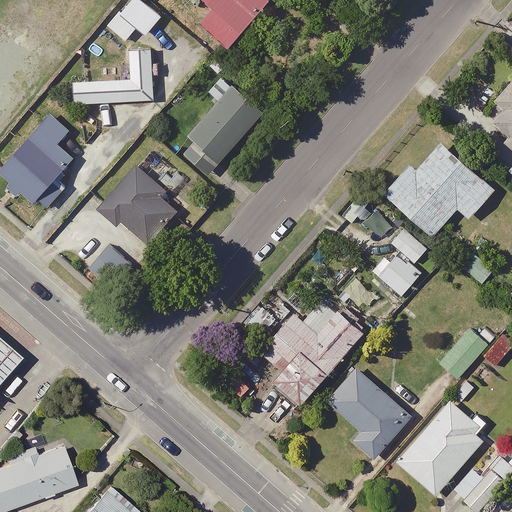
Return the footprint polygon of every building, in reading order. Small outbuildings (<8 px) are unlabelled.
[(162,17),(140,0),(133,0),(121,16),(146,36),(162,17)] [(202,0),(214,10),(201,25),(229,50),(270,3),(267,0),(202,0)] [(152,50),(129,51),(131,80),(75,83),(76,105),(155,101),(152,50)] [(48,70),(38,64),(25,83),(34,90),(48,70)] [(511,150),(511,83),(496,102),(505,110),(492,124),(508,138),(503,143),(511,150)] [(265,114),(233,86),(188,136),(195,142),(185,153),(210,175),(265,114)] [(71,131),(52,114),(0,172),(0,173),(35,204),(75,159),(59,145),(71,131)] [(469,220),(496,191),(442,142),(417,170),(411,165),(384,194),(434,238),(459,211),(469,220)] [(168,192),(137,164),(98,210),(119,228),(123,223),(149,246),(179,211),(163,198),(168,192)] [(164,170),(159,177),(172,188),(183,175),(173,167),(168,173),(164,170)] [(429,250),(405,228),(392,243),(417,265),(429,250)] [(134,265),(110,245),(89,269),(114,289),(134,265)] [(495,272),(473,252),(461,265),(483,285),(495,272)] [(401,254),(380,277),(403,297),(423,274),(401,254)] [(275,382),(302,406),(367,335),(339,309),(317,333),(296,314),(260,353),(282,373),(275,382)] [(489,345),(471,328),(440,362),(459,379),(489,345)] [(0,337),(0,368),(15,351),(0,337)] [(247,365),(240,373),(225,360),(216,371),(236,389),(242,395),(259,377),(247,365)] [(414,419),(357,368),(327,401),(361,432),(353,440),(376,461),(414,419)] [(477,383),(466,374),(451,392),(462,401),(477,383)] [(290,404),(280,395),(265,414),(275,422),(290,404)] [(397,460),(436,496),(486,441),(476,432),(481,426),(451,400),(397,460)] [(59,440),(0,461),(0,508),(75,481),(59,440)] [(464,499),(478,511),(479,511),(511,476),(511,466),(502,457),(464,499)] [(132,511),(103,486),(79,511),(132,511)]
